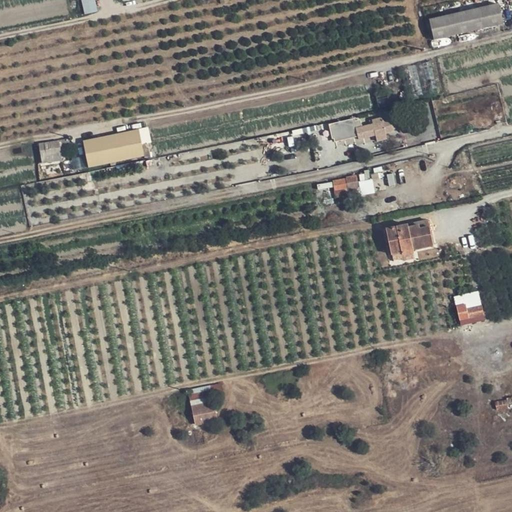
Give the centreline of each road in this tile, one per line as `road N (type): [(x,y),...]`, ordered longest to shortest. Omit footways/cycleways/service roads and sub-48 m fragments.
road 1 (unknown): [(0,149),(511,37)]
road 2 (unknown): [(0,248),(454,142)]
road 3 (unknown): [(0,42),(197,0)]
